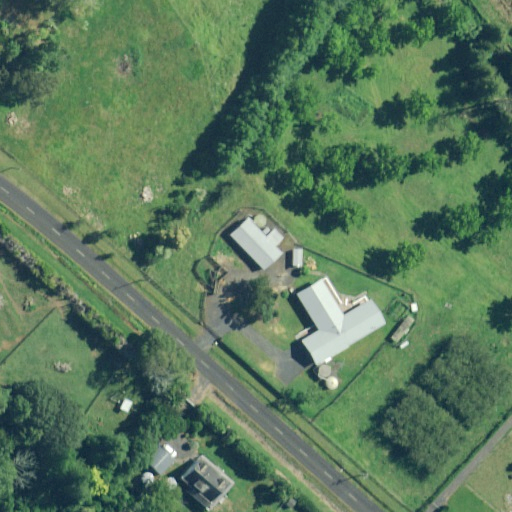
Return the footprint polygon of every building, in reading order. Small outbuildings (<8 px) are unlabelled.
[(273,228),(263,238),(245,219),(228,235),(261,270),(278,254),(274,249),(284,239),(273,228)] [(299,250),(291,250),(291,267),(299,267),(299,250)] [(347,307),(339,304),(331,292),(323,278),(295,296),(316,331),(299,341),(314,366),(381,324),(364,296),(347,307)] [(338,386),(334,376),(324,380),(327,390),(338,386)] [(171,463),(156,448),(143,461),(159,476),(171,463)] [(207,511),(231,485),(198,457),(177,481),(192,494),(188,498),(204,511),(207,511)]
